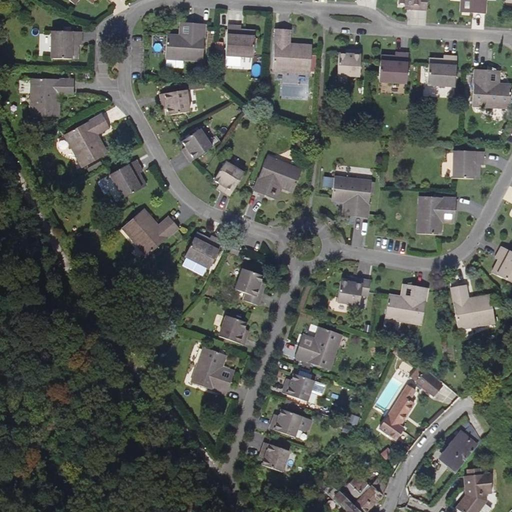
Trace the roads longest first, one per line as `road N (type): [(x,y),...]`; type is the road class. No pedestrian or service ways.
road 1 (unclassified): [(221,487),(168,429),(80,306),(0,150)]
road 2 (residential): [(280,237),(206,211),(181,193),(131,108),(124,82),(128,26),(147,5),(168,0)]
road 3 (residential): [(511,168),(470,247),(452,259),(431,265),(327,252)]
road 4 (residential): [(221,487),(297,269)]
road 5 (residential): [(385,511),(425,437),(468,397)]
road 6 (residential): [(178,0),(308,8)]
road 7 (residential): [(392,31),(511,44)]
